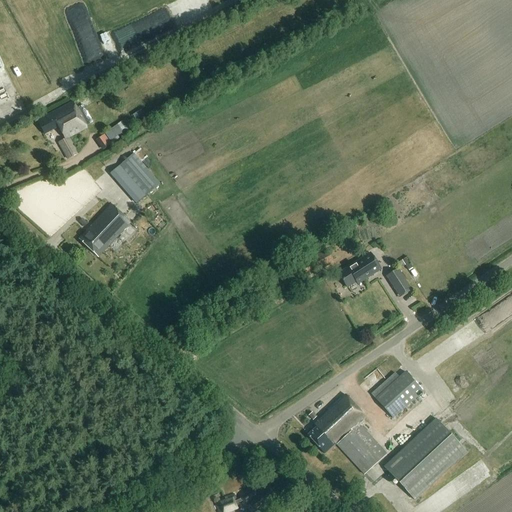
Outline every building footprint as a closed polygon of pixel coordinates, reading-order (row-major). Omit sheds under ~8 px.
[(37,46),(47,72),(72,63),(66,45),(62,46),(57,32),(42,38),(27,0),(0,0),(0,62),(10,58),(16,74),(33,68),(26,50),(37,46)] [(68,137),(87,128),(75,104),(55,113),(56,115),(40,122),(46,135),(59,129),(64,138),(56,141),(64,158),(75,152),(68,137)] [(94,138),(101,148),(130,129),(124,120),(94,138)] [(133,154),(110,174),(136,204),(159,184),(133,154)] [(96,258),(129,223),(108,204),(93,220),(95,222),(77,239),(96,258)] [(78,223),(84,228),(87,224),(82,219),(78,223)] [(302,251),(307,259),(315,255),(310,246),(302,251)] [(312,273),(313,274),(332,263),(327,253),(320,256),(319,254),(307,261),(308,262),(302,265),(301,262),(295,266),(297,269),(295,270),(299,278),(300,277),(303,281),(309,278),(308,275),(312,273)] [(370,254),(338,275),(346,288),(355,282),(357,285),(380,270),(370,254)] [(406,258),(397,263),(400,268),(405,265),(408,271),(412,269),(406,258)] [(401,296),(411,290),(398,269),(388,275),(401,296)] [(393,419),(422,392),(404,372),(383,392),(379,387),(371,395),(393,419)] [(386,455),(357,423),(363,418),(343,395),(311,424),(314,428),(306,436),(322,455),(335,443),(364,475),(386,455)] [(308,416),(312,421),(316,417),(312,412),(308,416)] [(435,420),(383,467),(413,501),(466,453),(435,420)] [(240,504),(244,509),(246,507),(250,511),(259,511),(265,506),(263,503),(272,495),(262,484),(253,492),(249,488),(240,497),(236,501),(237,503),(242,498),(244,501),(240,504)] [(239,510),(234,494),(214,501),(217,511),(232,511),(237,510),(239,510)]
